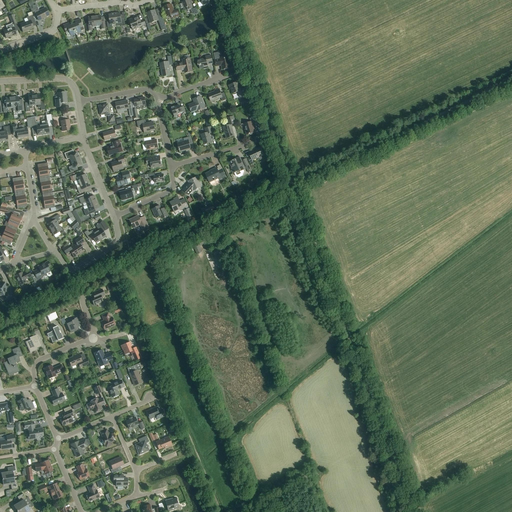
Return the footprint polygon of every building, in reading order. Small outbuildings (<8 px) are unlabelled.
[(188,13),(189,10),(193,9),(191,4),(192,4),(191,1),(190,1),(189,0),(184,0),(185,1),(182,2),(183,4),(179,5),(181,9),(183,8),(183,9),(183,10),(188,13)] [(166,17),(169,16),(169,17),(171,17),(172,19),(180,16),(177,9),(174,11),(171,4),(164,7),(166,13),(165,14),(166,17)] [(45,8),(39,11),(36,5),(33,6),(30,7),(32,13),(35,12),(35,13),(35,14),(39,21),(49,15),(45,8)] [(162,23),(163,26),(161,27),(162,32),(167,30),(165,26),(161,15),(157,16),(155,10),(148,13),(149,15),(148,16),(150,23),(158,21),(159,24),(162,23)] [(108,28),(113,28),(116,27),(116,24),(115,13),(111,14),(112,15),(109,15),(110,22),(107,22),(108,28)] [(120,26),(122,25),(123,28),(127,27),(126,25),(125,25),(124,17),(121,18),(120,13),(118,14),(118,13),(115,13),(116,24),(120,24),(120,26)] [(16,35),(13,25),(16,24),(13,15),(9,17),(12,23),(11,24),(6,26),(7,29),(3,31),(6,39),(16,35)] [(31,23),(35,22),(32,15),(26,17),(28,22),(25,23),(20,24),(23,32),(27,31),(27,30),(33,28),(31,23)] [(95,17),(96,27),(100,26),(101,30),(106,29),(105,23),(102,23),(101,16),(95,17)] [(135,18),(129,20),(133,30),(146,25),(144,19),(140,21),(139,16),(135,18)] [(92,27),(96,27),(95,17),(89,18),(90,25),(87,25),(87,32),(93,31),(92,27)] [(81,32),(81,31),(85,30),(81,19),(75,21),(76,24),(73,25),(76,34),(81,32)] [(64,26),(67,34),(67,33),(68,36),(69,37),(71,36),(76,34),(73,25),(70,26),(69,23),(64,26)] [(207,64),(213,63),(211,55),(206,57),(206,59),(197,60),(198,66),(199,65),(200,69),(204,68),(204,69),(208,68),(207,64)] [(169,66),(173,65),(171,56),(167,57),(168,62),(160,63),(162,77),(171,75),(169,66)] [(222,70),(231,68),(229,56),(220,58),(220,59),(215,60),(216,67),(221,66),(222,70)] [(185,73),(193,71),(190,58),(182,60),(183,63),(176,64),(177,71),(184,70),(185,73)] [(246,97),(243,89),(241,89),(238,82),(229,86),(230,89),(231,89),(233,94),(237,92),(239,99),(243,98),(246,97)] [(223,102),(227,100),(224,93),(221,94),(219,89),(215,91),(215,92),(208,94),(211,102),(221,98),(223,102)] [(62,103),(67,103),(65,92),(58,93),(58,100),(55,100),(56,104),(55,104),(56,108),(63,107),(62,103)] [(34,96),(35,106),(38,105),(38,108),(41,108),(41,111),(45,110),(44,103),(40,104),(39,95),(34,96)] [(32,106),(35,106),(34,96),(28,96),(29,105),(25,105),(26,112),(30,112),(30,109),(32,109),(32,106)] [(18,114),(20,111),(23,111),(22,102),(19,102),(18,97),(12,98),(13,108),(13,111),(15,111),(18,114)] [(136,107),(146,105),(145,97),(140,98),(140,99),(134,100),(136,107)] [(198,111),(205,108),(201,97),(193,100),(194,103),(189,105),(192,113),(197,110),(198,111)] [(9,108),(13,108),(12,98),(5,99),(6,104),(3,104),(3,113),(7,112),(7,111),(10,111),(9,108)] [(117,111),(129,109),(127,101),(116,103),(117,111)] [(105,117),(108,116),(110,122),(115,121),(114,116),(111,117),(109,106),(107,105),(99,106),(101,115),(104,115),(105,117)] [(183,115),(186,113),(184,107),(180,108),(179,106),(176,107),(176,106),(170,108),(171,112),(172,111),(174,117),(182,114),(183,115)] [(42,125),(44,135),(49,134),(48,124),(52,123),(51,115),(46,115),(47,121),(45,121),(45,124),(42,125)] [(254,126),(258,125),(256,116),(250,118),(251,122),(244,124),(245,128),(244,129),(246,135),(256,133),(254,126)] [(38,136),(44,135),(42,125),(39,125),(38,122),(36,123),(35,117),(30,118),(31,125),(32,128),(36,127),(38,136)] [(226,138),(234,136),(231,125),(235,124),(233,117),(230,118),(231,120),(227,121),(229,126),(223,127),(226,138)] [(62,132),(71,130),(69,120),(61,121),(62,132)] [(144,133),(155,131),(153,122),(145,124),(144,120),(137,122),(138,128),(143,127),(144,133)] [(19,129),(17,129),(16,124),(10,125),(12,136),(17,135),(17,139),(23,138),(21,125),(19,126),(18,127),(19,129)] [(1,132),(2,142),(8,141),(7,134),(10,133),(9,126),(3,127),(4,131),(1,132)] [(205,134),(201,135),(204,144),(205,144),(206,144),(212,143),(209,134),(213,133),(211,127),(208,128),(205,129),(206,132),(205,134)] [(105,141),(117,138),(114,130),(103,133),(105,141)] [(184,139),(177,141),(178,144),(179,149),(179,150),(180,152),(191,149),(189,145),(193,144),(191,137),(184,139)] [(147,150),(158,148),(157,140),(146,142),(147,150)] [(118,148),(121,147),(119,141),(113,143),(114,146),(107,148),(109,156),(119,153),(118,148)] [(252,160),(258,157),(260,160),(268,157),(266,153),(263,154),(260,148),(249,153),(251,157),(248,159),(251,165),(254,164),(252,160)] [(79,156),(77,153),(74,154),(73,150),(64,154),(67,160),(70,159),(71,162),(80,159),(79,156)] [(122,163),(125,162),(124,156),(118,158),(119,161),(112,163),(114,171),(123,168),(122,163)] [(152,168),(162,166),(160,156),(146,159),(147,164),(151,164),(152,168)] [(81,161),(80,159),(71,162),(73,166),(68,167),(70,173),(77,170),(76,167),(82,165),(81,162),(81,161)] [(232,168),(231,169),(233,174),(234,173),(236,177),(243,173),(244,171),(243,170),(245,169),(242,162),(239,163),(237,159),(233,160),(232,160),(232,161),(229,162),(232,168)] [(38,172),(48,171),(47,163),(37,165),(38,172)] [(219,180),(226,177),(222,169),(218,171),(217,168),(212,170),(212,171),(205,174),(209,183),(214,180),(214,181),(215,180),(218,179),(219,180)] [(49,178),(48,171),(38,172),(40,180),(49,178)] [(127,179),(131,178),(129,172),(122,174),(123,177),(116,179),(118,186),(128,184),(127,179)] [(155,183),(164,181),(163,174),(156,176),(155,173),(149,174),(150,181),(154,180),(155,183)] [(78,180),(79,184),(88,180),(86,174),(80,177),(79,174),(72,176),(74,182),(78,180)] [(12,179),(13,187),(23,185),(22,177),(12,179)] [(193,191),(202,187),(200,182),(199,183),(197,177),(188,181),(189,184),(183,190),(189,196),(193,191)] [(51,185),(49,178),(40,180),(41,187),(51,185)] [(88,180),(79,184),(80,187),(77,189),(79,194),(86,191),(85,189),(90,186),(88,180)] [(25,192),(23,185),(13,187),(15,194),(25,192)] [(52,193),(51,185),(41,187),(42,195),(52,193)] [(122,201),(133,197),(131,189),(120,193),(122,201)] [(26,200),(25,192),(15,194),(16,201),(26,200)] [(53,200),(52,193),(42,195),(43,202),(53,200)] [(86,203),(87,206),(97,202),(94,196),(85,199),(84,196),(79,199),(81,204),(86,203)] [(180,210),(183,209),(185,211),(184,211),(188,218),(193,216),(189,208),(187,210),(186,208),(188,207),(185,199),(184,200),(185,201),(181,203),(178,197),(174,199),(174,201),(171,202),(173,207),(172,207),(174,212),(180,209),(180,210)] [(26,200),(16,201),(17,209),(27,207),(26,200)] [(53,200),(43,202),(45,209),(55,208),(53,200)] [(97,202),(87,206),(88,209),(83,210),(86,216),(91,214),(90,211),(99,208),(97,202)] [(69,209),(62,211),(63,215),(70,213),(70,212),(73,211),(71,206),(69,207),(69,209)] [(162,219),(168,216),(166,211),(162,212),(159,206),(152,209),(154,214),(155,213),(157,218),(161,216),(162,219)] [(19,212),(13,211),(11,215),(9,220),(19,224),(22,217),(18,216),(17,215),(19,212)] [(51,230),(58,225),(56,222),(59,220),(58,218),(59,218),(58,215),(51,219),(53,221),(47,225),(51,230)] [(69,219),(73,223),(70,226),(74,230),(79,225),(75,220),(73,217),(69,219)] [(143,231),(150,227),(145,217),(141,219),(141,218),(139,219),(140,219),(138,220),(136,217),(130,220),(134,228),(140,225),(143,231)] [(19,224),(9,220),(8,223),(5,222),(4,226),(6,227),(16,231),(19,224)] [(96,226),(98,230),(96,232),(101,240),(106,237),(101,230),(104,228),(101,223),(96,226)] [(60,228),(58,225),(51,230),(54,235),(59,232),(61,235),(65,232),(62,227),(60,228)] [(3,234),(13,238),(16,231),(6,227),(3,234)] [(101,240),(96,232),(93,234),(91,231),(89,233),(87,231),(84,233),(88,239),(91,236),(96,244),(101,240)] [(3,234),(1,237),(0,236),(0,240),(0,241),(10,245),(13,238),(3,234)] [(76,244),(73,246),(79,255),(84,251),(82,248),(86,245),(81,237),(75,241),(76,244)] [(198,245),(193,247),(197,255),(202,253),(198,245)] [(70,248),(68,246),(62,249),(68,257),(72,254),(74,258),(79,255),(73,246),(70,248)] [(46,263),(43,265),(43,264),(38,267),(40,271),(34,273),(37,279),(39,278),(46,274),(47,276),(49,277),(52,276),(50,271),(48,267),(51,266),(48,261),(46,263)] [(25,280),(31,277),(28,271),(24,273),(24,274),(23,275),(22,273),(15,276),(19,285),(20,285),(21,286),(23,285),(23,284),(26,282),(25,280)] [(92,294),(93,296),(90,298),(94,306),(103,302),(100,296),(104,294),(102,289),(92,294)] [(11,299),(14,307),(20,304),(17,296),(11,299)] [(49,322),(58,319),(55,312),(44,317),(45,320),(48,319),(49,322)] [(104,330),(115,325),(112,318),(110,318),(108,313),(102,316),(104,321),(101,322),(104,330)] [(78,327),(81,326),(77,318),(74,319),(74,320),(71,321),(72,322),(67,324),(71,333),(76,331),(75,330),(78,329),(78,327)] [(58,341),(63,339),(59,331),(58,328),(57,326),(52,328),(54,331),(47,334),(49,338),(51,337),(53,342),(58,340),(58,341)] [(33,330),(34,332),(34,333),(36,336),(30,338),(31,340),(26,343),(30,353),(37,350),(37,348),(41,346),(39,341),(42,339),(38,328),(33,330)] [(131,352),(132,355),(130,356),(132,361),(140,358),(136,348),(133,349),(130,342),(121,346),(123,350),(125,354),(131,352)] [(18,358),(23,356),(19,347),(12,350),(14,356),(7,359),(8,361),(3,363),(9,376),(14,374),(13,372),(19,370),(16,363),(20,361),(18,358)] [(108,363),(107,362),(112,360),(110,353),(104,356),(101,350),(94,353),(98,362),(97,362),(99,367),(108,363)] [(80,368),(89,365),(86,359),(82,361),(79,354),(75,356),(68,359),(71,367),(78,364),(80,368)] [(141,369),(141,368),(143,367),(141,363),(127,369),(129,374),(134,386),(142,383),(137,371),(141,369)] [(55,374),(61,372),(64,371),(62,365),(53,369),(51,365),(43,369),(45,374),(46,373),(48,379),(56,376),(55,374)] [(117,390),(124,387),(121,380),(111,385),(111,387),(108,388),(112,398),(119,395),(117,390)] [(93,388),(96,395),(102,392),(100,385),(93,388)] [(54,405),(65,401),(62,393),(60,394),(57,389),(51,392),(54,397),(51,398),(54,405)] [(20,408),(19,409),(20,411),(22,412),(24,411),(24,409),(27,408),(28,411),(34,409),(30,400),(26,401),(25,398),(18,402),(20,408)] [(91,403),(86,405),(89,411),(93,409),(95,413),(102,410),(100,406),(105,404),(102,398),(98,400),(97,399),(90,402),(91,403)] [(0,412),(1,413),(0,411),(8,410),(7,404),(0,404),(0,412)] [(157,420),(165,416),(162,410),(158,412),(156,408),(146,412),(149,419),(155,417),(157,420)] [(76,420),(71,410),(62,414),(63,417),(60,419),(63,426),(69,423),(69,424),(73,422),(76,420)] [(129,429),(138,425),(135,418),(126,422),(129,429)] [(36,437),(43,436),(42,428),(34,430),(34,427),(34,422),(24,424),(25,429),(28,428),(29,435),(28,436),(29,440),(37,438),(36,437)] [(110,443),(114,442),(111,435),(109,435),(106,430),(100,432),(103,438),(101,439),(104,446),(106,445),(106,446),(107,446),(108,446),(109,446),(110,446),(110,445),(110,444),(110,443)] [(151,432),(148,434),(152,441),(158,438),(156,434),(153,435),(151,432)] [(11,443),(15,442),(13,435),(10,436),(6,437),(7,440),(0,441),(0,443),(1,449),(12,448),(11,443)] [(146,443),(149,442),(146,436),(138,440),(140,443),(135,445),(138,451),(137,451),(139,455),(144,453),(149,450),(146,443)] [(165,449),(172,446),(168,437),(156,442),(159,450),(164,447),(165,449)] [(81,449),(88,446),(85,440),(79,443),(78,442),(71,445),(72,447),(71,448),(71,449),(71,450),(72,450),(73,450),(76,458),(84,454),(81,449)] [(117,468),(124,465),(120,457),(109,462),(113,469),(111,470),(112,473),(118,471),(117,468)] [(43,479),(46,478),(52,475),(51,473),(53,472),(53,471),(48,460),(40,463),(40,464),(34,465),(36,472),(40,471),(43,479)] [(80,480),(89,476),(86,469),(84,470),(82,465),(76,467),(79,472),(77,473),(80,480)] [(1,474),(2,480),(14,478),(13,475),(15,474),(14,468),(8,469),(8,472),(1,474)] [(116,487),(127,486),(127,478),(123,478),(123,475),(113,475),(114,482),(116,482),(116,487)] [(14,478),(2,480),(4,486),(11,484),(12,490),(18,489),(16,480),(14,481),(14,478)] [(96,482),(99,488),(104,486),(102,480),(96,482)] [(44,484),(37,487),(40,495),(48,492),(44,484)] [(54,500),(62,496),(57,484),(49,487),(48,488),(53,499),(54,500)] [(90,493),(86,495),(89,502),(93,500),(93,501),(100,498),(99,497),(98,494),(96,490),(95,491),(93,485),(88,488),(90,493)] [(20,502),(14,506),(17,511),(27,505),(31,503),(28,497),(26,499),(23,494),(17,497),(20,502)] [(177,508),(178,506),(176,499),(169,501),(168,500),(165,501),(166,505),(168,511),(175,510),(175,508),(177,508)]
